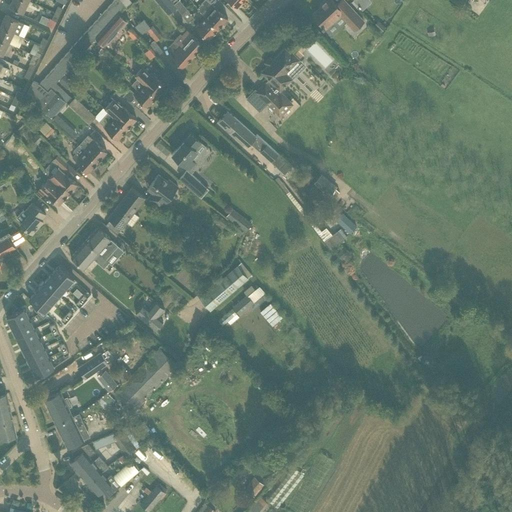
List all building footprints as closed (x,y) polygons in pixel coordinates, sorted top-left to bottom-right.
[(27,0),(12,0),(10,6),(22,11),(25,6),(27,0)] [(119,0),(113,0),(112,2),(121,10),(124,5),(119,0)] [(155,0),(168,15),(177,7),(174,4),(171,0),(155,0)] [(187,9),(179,0),(178,0),(174,4),(177,7),(181,13),(187,9)] [(203,0),(197,8),(206,17),(218,28),(227,18),(207,0),(203,0)] [(332,0),(323,0),(322,2),(324,4),(313,14),(326,29),(340,15),(354,30),(364,21),(344,0),(340,0),(336,4),(332,0)] [(112,2),(107,7),(116,15),(118,13),(121,10),(112,2)] [(58,6),(54,13),(59,15),(63,8),(58,6)] [(111,20),(116,15),(107,7),(102,13),(111,20)] [(128,21),(118,13),(116,15),(111,20),(106,26),(101,31),(97,37),(95,38),(105,47),(128,21)] [(102,13),(97,18),(106,26),(111,20),(102,13)] [(18,34),(24,23),(6,15),(1,26),(13,32),(18,34)] [(208,39),(218,28),(206,17),(201,22),(199,20),(194,26),(208,39)] [(97,18),(93,24),(101,31),(106,26),(97,18)] [(385,27),(378,20),(373,25),(381,32),(385,27)] [(97,37),(101,31),(93,24),(88,29),(97,37)] [(161,36),(152,25),(147,30),(155,41),(161,36)] [(8,42),(13,32),(1,26),(0,26),(0,38),(7,42),(8,42)] [(88,29),(83,34),(92,42),(95,38),(97,37),(88,29)] [(193,56),(203,44),(186,29),(176,41),(180,45),(193,56)] [(83,34),(78,40),(87,48),(92,42),(83,34)] [(43,38),(39,45),(44,47),(47,40),(43,38)] [(82,53),(87,48),(78,40),(73,45),(82,53)] [(163,51),(154,40),(149,45),(157,55),(163,51)] [(44,47),(39,45),(34,42),(30,52),(34,54),(39,57),(44,47)] [(73,45),(68,51),(77,59),(82,53),(73,45)] [(193,56),(180,45),(173,52),(176,55),(173,58),(183,67),(193,56)] [(265,83),(256,92),(268,103),(280,116),(293,103),(281,91),(278,94),(277,93),(279,90),(280,91),(292,79),(286,73),(299,59),(292,53),(291,54),(285,49),(262,72),(269,79),(265,83)] [(72,64),(77,59),(68,51),(63,56),(72,64)] [(32,61),(30,64),(35,67),(39,57),(34,54),(31,61),(32,61)] [(72,64),(63,56),(59,62),(67,69),(72,64)] [(67,69),(59,62),(54,67),(62,75),(67,69)] [(29,79),(35,67),(30,64),(24,77),(29,79)] [(54,67),(49,72),(58,80),(62,75),(54,67)] [(166,85),(159,79),(152,72),(150,74),(142,67),(135,76),(137,78),(144,85),(157,96),(166,85)] [(53,86),(58,80),(49,72),(44,78),(53,86)] [(39,83),(48,91),(53,86),(44,78),(39,83)] [(147,107),(157,96),(144,85),(137,78),(132,84),(137,89),(133,93),(147,107)] [(124,94),(130,88),(121,79),(115,85),(124,94)] [(48,91),(39,83),(33,80),(27,93),(26,94),(36,104),(48,91)] [(53,90),(37,107),(51,120),(56,114),(66,102),(53,90)] [(96,116),(75,97),(68,104),(89,124),(96,116)] [(108,111),(127,129),(136,118),(114,98),(104,108),(108,111)] [(117,139),(127,129),(108,111),(99,121),(103,125),(103,126),(117,139)] [(248,145),(256,136),(227,111),(218,121),(225,128),(237,138),(238,136),(248,145)] [(46,122),(40,129),(48,137),(55,130),(46,122)] [(190,158),(203,144),(199,139),(198,140),(196,138),(197,138),(195,136),(194,136),(193,135),(193,134),(190,132),(188,135),(187,136),(186,137),(187,137),(185,139),(185,138),(181,142),(182,143),(178,147),(178,146),(176,148),(172,154),(190,170),(196,163),(190,158)] [(38,144),(43,139),(37,133),(32,138),(38,144)] [(13,134),(3,144),(11,155),(21,144),(13,134)] [(85,150),(97,162),(107,151),(89,135),(80,145),(85,150)] [(292,165),(268,144),(261,152),(285,174),(292,165)] [(88,172),(97,162),(85,150),(80,156),(77,153),(72,158),(88,172)] [(49,177),(68,194),(77,184),(61,169),(62,168),(71,177),(76,171),(58,154),(43,171),(49,177)] [(187,170),(179,179),(201,198),(204,194),(202,192),(206,187),(187,170)] [(322,173),(313,183),(329,197),(330,195),(332,197),(338,191),(336,189),(337,187),(322,173)] [(152,192),(147,199),(160,209),(178,187),(169,179),(167,181),(158,174),(149,185),(152,187),(149,190),(152,192)] [(0,189),(8,185),(3,176),(0,178),(0,189)] [(59,204),(68,194),(49,177),(37,191),(43,197),(46,193),(59,204)] [(108,218),(121,229),(145,198),(131,187),(108,218)] [(41,220),(46,214),(32,202),(25,210),(23,209),(16,217),(22,222),(20,223),(32,234),(43,222),(41,220)] [(246,231),(252,223),(232,208),(226,216),(246,231)] [(342,212),(335,219),(351,234),(357,227),(342,212)] [(217,221),(235,234),(235,233),(240,237),(243,232),(239,229),(239,228),(221,216),(217,221)] [(341,229),(333,234),(326,225),(318,231),(330,249),(347,237),(341,229)] [(124,251),(111,239),(97,227),(85,241),(109,262),(112,265),(124,251)] [(19,230),(8,237),(15,247),(26,238),(19,230)] [(0,256),(15,247),(8,237),(0,241),(0,263),(0,264),(0,263),(0,256)] [(109,262),(85,241),(71,257),(84,269),(93,259),(104,268),(109,262)] [(59,265),(51,273),(66,287),(74,278),(59,265)] [(211,310),(249,278),(238,265),(200,298),(211,310)] [(51,273),(44,282),(59,295),(66,287),(51,273)] [(44,282),(37,290),(52,303),(59,295),(44,282)] [(37,290),(30,298),(35,302),(45,311),(52,303),(37,290)] [(84,294),(79,299),(83,302),(87,297),(84,294)] [(251,305),(244,297),(233,307),(240,315),(251,305)] [(143,305),(136,313),(156,330),(163,321),(157,316),(164,308),(155,301),(149,309),(143,305)] [(271,302),(261,311),(273,326),(284,317),(271,302)] [(24,308),(6,317),(11,327),(29,318),(24,308)] [(29,318),(11,327),(16,336),(34,327),(29,318)] [(34,327),(16,336),(21,346),(39,337),(34,327)] [(122,329),(113,335),(118,343),(127,337),(122,329)] [(39,337),(21,346),(26,356),(44,347),(39,337)] [(96,346),(73,361),(81,372),(103,357),(96,346)] [(44,347),(26,356),(31,365),(49,356),(44,347)] [(114,393),(133,411),(177,366),(159,348),(114,393)] [(49,356),(31,365),(36,375),(54,366),(49,356)] [(125,367),(114,377),(121,384),(132,374),(125,367)] [(114,380),(105,387),(108,391),(117,384),(114,380)] [(0,411),(1,412),(2,416),(11,414),(6,393),(4,393),(2,386),(0,386),(0,411)] [(60,391),(44,399),(56,424),(72,416),(68,408),(72,406),(67,396),(64,398),(60,391)] [(0,439),(17,436),(16,431),(12,415),(11,414),(2,416),(1,412),(0,411),(0,439)] [(72,416),(56,424),(67,448),(76,443),(84,440),(83,439),(77,426),(84,423),(79,413),(72,416)] [(118,433),(113,437),(115,441),(125,455),(136,448),(123,430),(118,433)] [(117,431),(92,441),(95,450),(115,441),(113,437),(118,433),(117,431)] [(93,461),(89,456),(92,458),(96,455),(93,452),(95,451),(88,443),(71,451),(76,457),(70,462),(79,473),(93,461)] [(306,511),(334,459),(320,452),(288,511),(306,511)] [(168,453),(164,457),(181,475),(185,471),(168,453)] [(93,461),(79,473),(88,483),(101,472),(101,471),(108,466),(99,456),(93,461)] [(121,486),(138,472),(129,462),(113,476),(111,474),(107,478),(101,472),(88,483),(97,494),(102,490),(107,497),(121,485),(121,486)] [(262,483),(254,477),(245,489),(253,495),(262,483)] [(161,499),(166,493),(165,492),(167,489),(159,483),(157,485),(151,492),(145,487),(143,490),(149,494),(141,504),(149,511),(160,498),(161,499)] [(260,496),(246,511),(261,511),(269,503),(260,496)]
